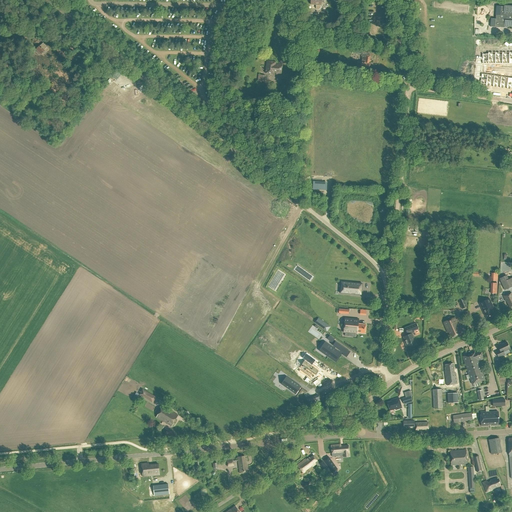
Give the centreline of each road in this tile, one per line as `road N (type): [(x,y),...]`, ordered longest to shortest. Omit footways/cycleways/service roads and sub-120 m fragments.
road 1 (unclassified): [(392,381),(383,358),(387,288),(377,266),(48,0)]
road 2 (track): [(385,280),(409,86)]
road 3 (residential): [(511,101),(409,86),(399,51),(403,0)]
road 4 (tertiary): [(117,457),(269,442)]
road 5 (tertiary): [(362,434),(511,431)]
road 6 (unclassified): [(392,381),(511,322)]
